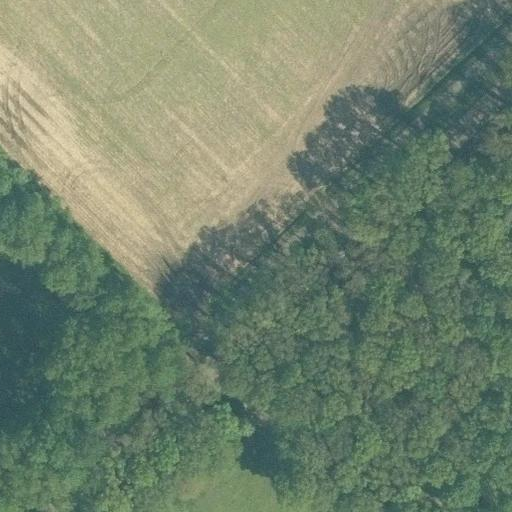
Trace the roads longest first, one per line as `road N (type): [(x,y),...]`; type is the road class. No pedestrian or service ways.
road 1 (tertiary): [(54,511),(511,78)]
road 2 (track): [(447,511),(275,424),(205,368)]
